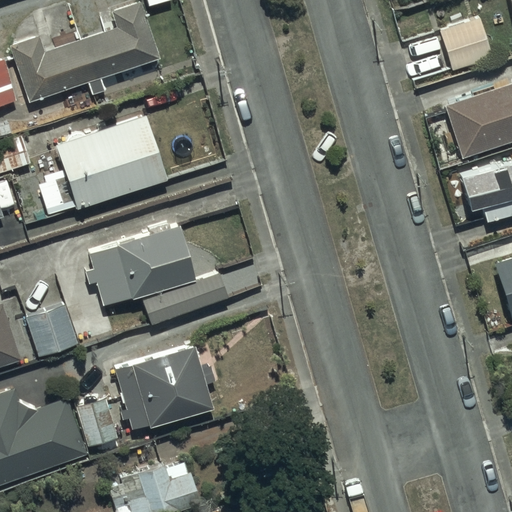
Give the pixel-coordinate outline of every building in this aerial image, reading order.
[(26,100),(85,80),(89,92),(98,89),(94,77),(157,56),(137,0),(133,0),(107,9),(112,24),(41,48),(36,32),(6,42),(26,100)] [(475,14),(434,25),(448,67),(489,53),(475,14)] [(2,57),(0,57),(0,103),(14,100),(2,57)] [(511,77),(440,101),(457,154),(511,136),(511,77)] [(145,113),(53,142),(61,169),(44,175),(46,182),(39,184),(48,214),(74,206),(75,209),(166,180),(145,113)] [(0,171),(28,162),(19,134),(0,139),(0,171)] [(482,218),(511,209),(511,155),(455,171),(464,204),(478,200),(482,218)] [(177,225),(87,251),(91,267),(84,269),(88,282),(97,280),(103,301),(192,275),(177,225)] [(511,250),(489,257),(507,314),(511,312),(511,250)] [(218,271),(142,298),(150,321),(227,295),(218,271)] [(0,302),(0,365),(19,359),(0,302)] [(65,303),(25,316),(38,356),(79,342),(65,303)] [(192,344),(115,368),(127,407),(120,410),(123,420),(130,418),(133,428),(148,423),(148,425),(212,407),(192,344)] [(0,483),(83,454),(63,398),(33,409),(17,402),(13,388),(0,392),(0,483)] [(101,395),(73,404),(86,442),(113,433),(101,395)] [(181,458),(162,464),(160,458),(116,472),(118,479),(107,483),(114,503),(127,499),(131,511),(142,511),(193,496),(181,458)]
